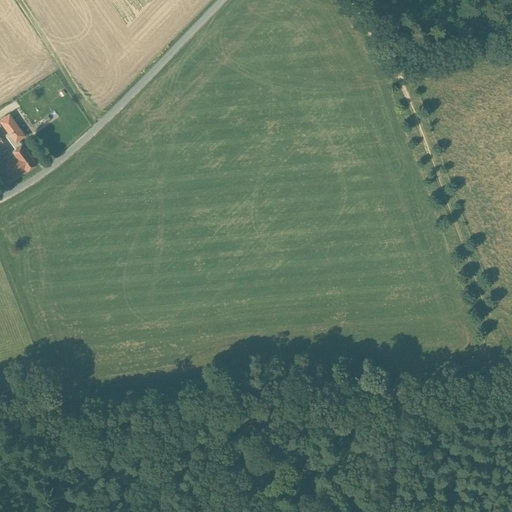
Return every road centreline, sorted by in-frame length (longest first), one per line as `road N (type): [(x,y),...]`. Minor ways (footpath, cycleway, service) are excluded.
road 1 (track): [(59,399),(286,380),(405,383),(498,353)]
road 2 (unknown): [(498,353),(394,59),(482,17),(492,0)]
road 3 (residential): [(228,0),(90,135),(0,198)]
road 4 (track): [(405,75),(400,84),(498,353)]
road 5 (track): [(67,418),(261,432)]
road 6 (track): [(59,399),(0,252)]
road 7 (track): [(226,384),(318,511)]
road 8 (track): [(99,127),(10,0)]
road 9 (track): [(405,383),(390,511)]
